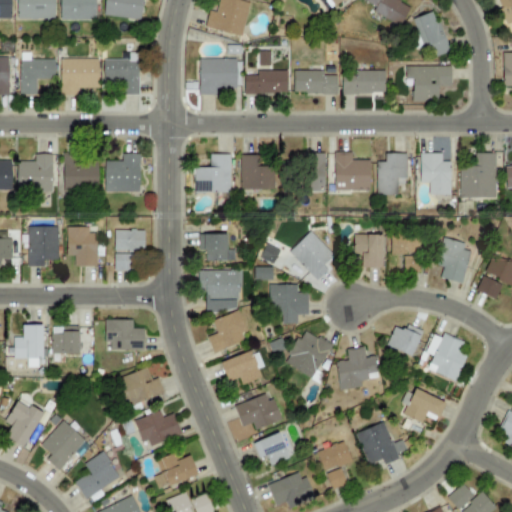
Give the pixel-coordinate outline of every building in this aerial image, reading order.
[(0,0),(11,0),(11,17),(0,17),(0,0)] [(15,0),(52,0),(52,18),(15,18),(15,0)] [(93,0),(93,21),(59,21),(59,0),(93,0)] [(142,0),(139,21),(102,15),(104,0),(142,0)] [(239,37),(248,3),(236,0),(216,0),(214,12),(207,11),(203,27),(239,37)] [(325,0),(324,1),(330,9),(341,0),(325,0)] [(396,0),(409,8),(398,27),(372,11),(374,8),(362,0),(396,0)] [(495,0),(511,0),(511,23),(511,21),(505,23),(495,0)] [(438,21),(433,23),(431,13),(408,19),(416,48),(426,46),(429,58),(447,53),(438,21)] [(101,79),(122,79),(122,95),(136,95),(136,53),(120,52),(120,59),(102,59),(101,79)] [(52,79),(52,59),(28,59),(28,53),(18,53),(18,93),(34,93),(34,79),(52,79)] [(511,53),(501,53),(500,86),(509,86),(509,94),(511,94),(511,53)] [(96,58),(58,59),(58,90),(96,89),(96,58)] [(239,59),(197,59),(197,95),(214,95),(214,86),(239,86),(239,59)] [(448,66),(403,66),(403,80),(410,80),(410,102),(436,101),(436,86),(449,86),(448,66)] [(335,76),(321,76),(322,71),(292,70),(291,93),(334,94),(335,76)] [(242,76),(242,94),(286,93),(285,71),(254,71),(255,75),(242,76)] [(382,71),(339,72),(340,93),(382,93),(382,71)] [(332,191),(367,191),(368,160),(349,160),(349,152),(332,152),(332,191)] [(321,153),(301,154),(302,194),(322,193),(321,153)] [(404,154),(383,153),(383,162),(374,162),(374,195),(395,195),(395,178),(404,178),(404,154)] [(448,161),(440,161),(440,153),(418,153),(417,182),(427,183),(427,195),(448,195),(448,161)] [(493,199),(494,153),(476,153),(475,166),(457,166),(457,198),(493,199)] [(120,161),(102,161),(102,192),(137,193),(137,155),(120,154),(120,161)] [(228,155),(208,154),(207,167),(193,167),(193,192),(228,193),(228,155)] [(50,155),(34,155),(34,163),(15,163),(15,194),(50,194),(50,155)] [(61,189),(96,188),(96,161),(75,162),(75,155),(61,155),(61,189)] [(272,166),(254,167),(253,155),(237,155),(238,190),(272,190),(272,166)] [(0,160),(10,161),(10,190),(0,190),(0,160)] [(511,164),(503,165),(504,188),(511,187),(511,164)] [(25,267),(42,267),(42,260),(56,261),(57,228),(26,227),(25,267)] [(95,233),(87,234),(87,227),(65,228),(65,256),(73,256),(73,267),(96,267),(95,233)] [(142,231),(113,230),(112,251),(142,252),(142,231)] [(332,256),(309,232),(287,252),(314,281),(326,270),(322,266),(332,256)] [(233,262),(233,250),(225,250),(225,235),(197,234),(197,262),(233,262)] [(360,268),(381,268),(380,235),(351,236),(351,256),(360,256),(360,268)] [(388,255),(402,255),(402,270),(418,271),(419,236),(389,236),(388,255)] [(0,239),(0,260),(10,260),(10,239),(0,239)] [(468,252),(461,250),(462,244),(442,239),(436,264),(442,266),(439,279),(460,284),(468,252)] [(272,264),(277,249),(262,245),(257,260),(272,264)] [(112,271),(133,271),(132,254),(112,255),(112,271)] [(510,286),(511,281),(511,264),(491,256),(483,274),(510,286)] [(270,280),(270,268),(252,268),(252,280),(270,280)] [(196,271),(197,291),(203,291),(203,311),(238,311),(237,271),(196,271)] [(267,286),(268,314),(279,313),(280,325),(296,324),(296,316),(305,316),(305,293),(295,293),(295,285),(267,286)] [(211,353),(246,341),(236,311),(211,320),(216,333),(205,337),(211,353)] [(142,328),(131,329),(131,321),(104,321),(105,350),(142,350),(142,328)] [(401,331),(392,327),(385,346),(410,357),(420,332),(403,324),(401,331)] [(11,338),(12,360),(41,359),(40,326),(20,326),(20,338),(11,338)] [(77,354),(77,327),(50,327),(50,354),(77,354)] [(308,380),(330,348),(303,330),(282,362),(308,380)] [(462,344),(441,335),(439,338),(431,335),(424,353),(431,356),(425,370),(454,382),(465,354),(458,352),(462,344)] [(334,363),(338,391),(360,387),(359,381),(376,379),(373,356),(363,358),(362,347),(344,350),(346,361),(334,363)] [(238,379),(240,385),(260,378),(257,369),(261,367),(258,359),(253,361),(249,351),(218,363),(226,383),(238,379)] [(161,393),(155,378),(150,380),(145,368),(115,379),(126,407),(161,393)] [(443,403),(413,389),(410,396),(404,393),(400,404),(406,407),(401,416),(420,424),(424,416),(434,421),(443,403)] [(233,406),(240,427),(251,423),(253,430),(280,421),(272,399),(266,401),(263,395),(233,406)] [(3,423),(10,426),(3,438),(22,449),(42,412),(17,398),(3,423)] [(145,449),(178,435),(170,415),(160,419),(157,411),(133,421),(145,449)] [(511,414),(506,411),(493,435),(511,445),(511,414)] [(48,455),(44,459),(56,470),(83,442),(61,421),(38,445),(48,455)] [(404,451),(400,440),(389,444),(383,423),(354,433),(365,465),(379,460),(381,465),(397,460),(395,454),(404,451)] [(287,459),(277,434),(251,443),(257,459),(265,456),(268,466),(287,459)] [(350,461),(342,442),(314,454),(323,473),(350,461)] [(118,478),(101,452),(82,464),(87,473),(73,483),(84,500),(118,478)] [(159,475),(152,477),(156,490),(196,476),(188,456),(176,460),(173,454),(154,461),(159,475)] [(330,490),(345,484),(339,469),(324,475),(330,490)] [(313,499),(304,477),(299,480),(296,473),(265,485),(273,506),(284,502),(287,509),(313,499)] [(445,497),(456,510),(472,497),(461,484),(445,497)] [(489,511),(494,508),(480,492),(458,511),(489,511)] [(167,511),(189,511),(183,493),(164,500),(167,511)] [(137,511),(131,496),(93,511),(137,511)] [(190,501),(193,511),(210,511),(205,496),(190,501)]
